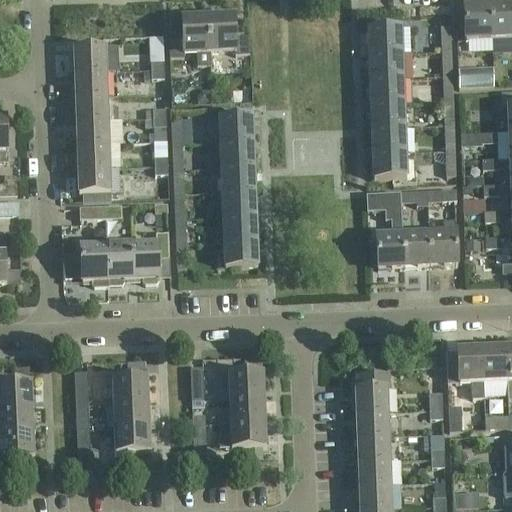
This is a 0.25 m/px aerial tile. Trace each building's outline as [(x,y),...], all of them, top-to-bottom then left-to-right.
[(492,44),(511,42),(511,9),(490,10),(492,44)] [(465,45),(492,44),(490,10),(464,11),(465,45)] [(167,45),(168,64),(184,63),(183,58),(196,58),(197,71),(209,70),(209,57),(207,23),(195,24),(195,20),(192,18),(183,18),(181,21),(181,24),(182,45),(167,45)] [(441,21),(442,57),(450,57),(449,31),(448,31),(448,21),(441,21)] [(233,22),(207,23),(209,57),(234,56),(234,61),(249,60),(248,41),(234,42),(233,22)] [(153,57),(168,57),(167,33),(153,33),(153,57)] [(367,35),(368,60),(401,59),(400,33),(367,35)] [(73,54),(74,79),(106,77),(105,53),(73,54)] [(442,57),(443,82),(451,82),(450,57),(442,57)] [(402,84),(401,59),(368,60),(369,85),(402,84)] [(163,66),(150,67),(151,75),(163,74),(163,66)] [(492,73),(457,75),(458,95),(493,93),(492,73)] [(151,77),(142,77),(143,85),(164,84),(163,74),(151,75),(151,77)] [(74,79),(75,102),(106,101),(106,77),(74,79)] [(443,82),(444,107),(452,107),(451,82),(443,82)] [(370,110),(403,109),(402,84),(369,85),(370,110)] [(507,111),(508,138),(511,137),(511,96),(500,97),(501,111),(507,111)] [(75,102),(76,126),(107,125),(106,101),(75,102)] [(444,107),(445,132),(453,131),(452,107),(444,107)] [(404,133),(403,109),(370,110),(371,134),(404,133)] [(144,124),(152,123),(165,123),(165,115),(144,116),(144,124)] [(220,148),(252,147),(251,122),(219,123),(220,148)] [(153,132),(152,123),(144,124),(145,133),(153,132)] [(166,132),(165,123),(152,123),(153,132),(166,132)] [(108,149),(107,125),(76,126),(77,150),(108,149)] [(172,125),(172,150),(182,150),(181,125),(172,125)] [(445,132),(446,156),(454,156),(453,131),(445,132)] [(404,133),(371,134),(372,159),(405,158),(404,133)] [(496,138),(460,140),(460,152),(481,151),(480,150),(496,149),(496,138)] [(221,173),(253,172),(252,147),(220,148),(221,173)] [(77,150),(78,174),(109,173),(108,149),(77,150)] [(182,150),(172,150),(173,175),(183,175),(182,150)] [(455,190),(454,156),(446,156),(447,190),(455,190)] [(406,184),(405,158),(372,159),(373,185),(406,184)] [(154,163),(154,172),(167,171),(166,163),(154,163)] [(497,165),(481,165),(481,176),(497,175),(497,165)] [(167,171),(154,172),(155,181),(167,180),(167,171)] [(222,198),(254,197),(253,172),(221,173),(222,198)] [(109,173),(78,174),(78,199),(82,199),(110,198),(110,197),(122,197),(121,173),(109,173)] [(174,200),(184,199),(183,175),(173,175),(174,200)] [(0,202),(17,201),(16,181),(4,182),(4,188),(0,188),(0,202)] [(462,199),(483,198),(483,202),(498,202),(498,191),(482,191),(462,192),(462,199)] [(426,197),(427,208),(456,207),(455,196),(426,197)] [(222,223),(255,222),(254,197),(222,198),(222,223)] [(426,197),(416,197),(416,198),(399,199),(400,209),(416,208),(416,213),(427,212),(427,208),(426,197)] [(110,198),(82,199),(82,207),(110,206),(110,198)] [(175,225),(185,224),(184,199),(174,200),(175,225)] [(404,274),(402,240),(401,240),(400,209),(399,199),(365,200),(366,217),(384,216),(384,226),(391,226),(391,240),(375,241),(377,275),(404,274)] [(463,219),(472,219),(475,218),(474,205),(463,205),(463,219)] [(0,220),(17,220),(17,208),(0,208),(0,220)] [(167,210),(154,210),(155,219),(167,219),(167,210)] [(105,212),(105,224),(121,224),(121,211),(105,212)] [(79,225),(105,224),(105,212),(79,212),(79,225)] [(498,217),(483,217),(483,228),(499,228),(498,217)] [(223,248),(256,246),(255,222),(222,223),(223,248)] [(176,249),(185,249),(185,224),(175,225),(176,249)] [(455,226),(442,227),(443,238),(428,238),(430,272),(457,271),(455,226)] [(169,263),(168,244),(168,237),(154,238),(155,250),(131,251),(133,285),(142,284),(142,288),(144,290),(156,290),(158,287),(159,284),(158,264),(169,263)] [(404,274),(430,272),(428,238),(402,240),(404,274)] [(511,278),(511,242),(511,245),(511,265),(501,266),(502,279),(511,278)] [(499,243),(484,243),(484,254),(499,254),(499,243)] [(256,246),(223,248),(224,273),(257,272),(256,246)] [(479,246),(465,247),(465,256),(479,256),(479,246)] [(186,274),(186,254),(185,249),(176,249),(177,274),(186,274)] [(131,251),(106,252),(108,292),(122,291),(124,288),(124,285),(133,285),(131,251)] [(81,262),(63,263),(63,283),(81,282),(82,287),(91,286),(91,288),(92,290),(94,292),(108,292),(106,252),(80,253),(81,262)] [(282,291),(310,287),(308,275),(280,279),(282,291)] [(505,352),(481,353),(482,388),(507,386),(505,352)] [(457,366),(446,367),(447,387),(447,389),(470,388),(470,404),(476,404),(483,404),(482,388),(481,353),(456,354),(457,366)] [(190,373),(191,406),(204,405),(202,373),(190,373)] [(112,377),(113,410),(148,408),(147,383),(146,383),(145,375),(112,377)] [(74,378),(74,386),(75,411),(88,411),(87,378),(74,378)] [(229,405),(263,403),(262,379),(228,380),(229,405)] [(356,419),(387,418),(386,393),(389,393),(388,379),(356,380),(357,395),(355,395),(356,419)] [(0,414),(32,413),(30,388),(0,389),(0,414)] [(505,410),(505,399),(491,399),(491,411),(505,410)] [(264,427),(263,403),(229,405),(230,429),(264,427)] [(429,417),(442,416),(441,405),(428,405),(429,417)] [(114,435),(149,433),(148,408),(113,410),(114,435)] [(75,411),(76,436),(89,436),(88,411),(75,411)] [(461,412),(448,412),(450,437),(462,436),(461,412)] [(0,437),(33,437),(32,413),(0,414),(0,437)] [(442,425),(442,416),(429,417),(429,425),(442,425)] [(357,443),(388,442),(387,418),(356,419),(357,443)] [(192,421),(192,430),(205,429),(204,421),(192,421)] [(484,423),(485,434),(508,434),(508,422),(484,423)] [(264,427),(230,429),(231,453),(265,452),(264,427)] [(205,429),(192,430),(193,455),(206,454),(205,429)] [(149,433),(114,435),(116,475),(138,474),(138,457),(150,456),(149,433)] [(90,459),(89,436),(76,436),(77,459),(90,459)] [(0,462),(34,461),(33,437),(0,437),(0,462)] [(511,441),(500,442),(501,455),(503,455),(503,478),(511,477),(511,441)] [(357,467),(389,466),(388,442),(357,443),(357,460),(357,467)] [(443,464),(443,456),(430,456),(431,464),(443,464)] [(443,473),(443,464),(431,464),(431,474),(443,473)] [(389,466),(357,467),(358,491),(390,490),(390,485),(389,466)] [(463,467),(451,467),(451,478),(463,478),(463,467)] [(511,511),(511,477),(503,478),(502,478),(503,511),(511,511)] [(359,511),(390,511),(390,490),(358,491),(359,511)] [(466,511),(465,498),(453,499),(454,511),(466,511)] [(444,511),(444,503),(431,504),(431,511),(444,511)]
